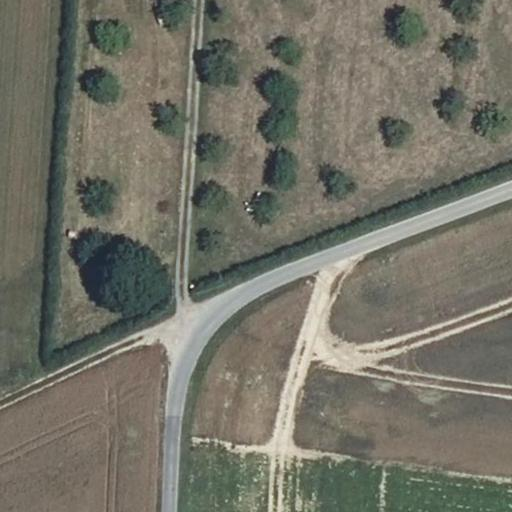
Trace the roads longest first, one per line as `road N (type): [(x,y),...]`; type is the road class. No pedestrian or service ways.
road 1 (unclassified): [(155,511),(164,367),(186,311),(242,271),(511,157)]
road 2 (track): [(0,395),(186,311)]
